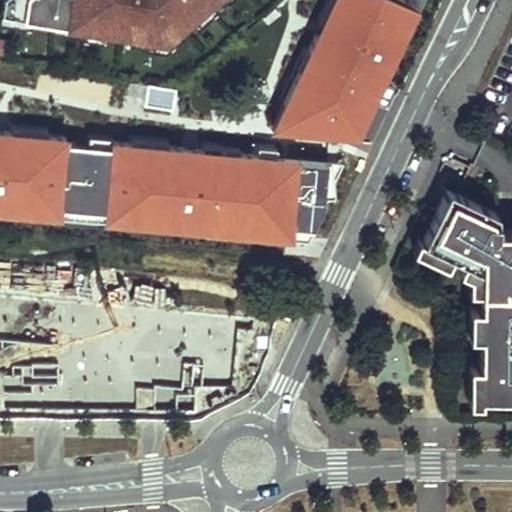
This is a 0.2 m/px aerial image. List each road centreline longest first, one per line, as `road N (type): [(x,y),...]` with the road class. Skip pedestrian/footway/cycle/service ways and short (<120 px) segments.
road 1 (residential): [(268,427),(473,0)]
road 2 (residential): [(511,465),(288,462)]
road 3 (residential): [(210,465),(153,479),(0,492)]
